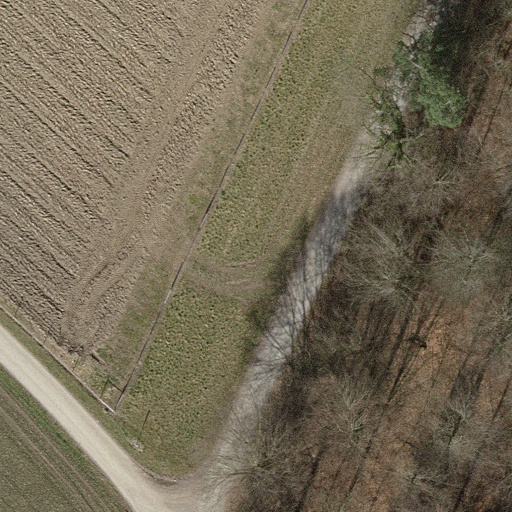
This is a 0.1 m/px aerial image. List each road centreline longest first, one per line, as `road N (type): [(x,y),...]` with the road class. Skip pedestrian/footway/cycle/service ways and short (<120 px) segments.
road 1 (track): [(213,511),(244,413),(453,0)]
road 2 (track): [(151,511),(0,350)]
